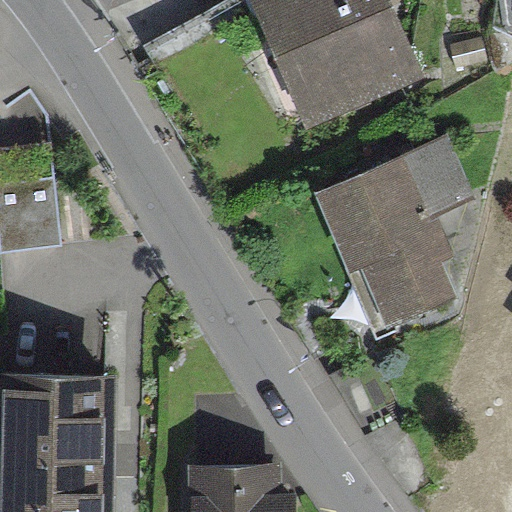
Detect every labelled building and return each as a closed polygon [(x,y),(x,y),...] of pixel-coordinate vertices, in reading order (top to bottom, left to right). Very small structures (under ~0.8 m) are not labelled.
[(412,62),(386,0),(270,0),(312,102),(412,62)] [(459,203),(438,143),(289,194),(316,270),(340,261),(360,320),(442,292),(416,218),(459,203)] [(511,314),(485,344),(511,368),(511,314)] [(109,511),(104,367),(0,370),(0,511),(109,511)] [(273,460),(196,461),(196,511),(287,511),(288,485),(274,485),(273,460)]
